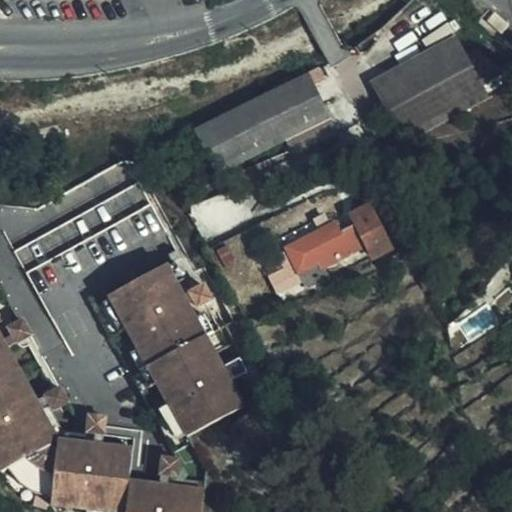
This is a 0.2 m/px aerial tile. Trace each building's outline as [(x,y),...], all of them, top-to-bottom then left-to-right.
[(403,145),(488,100),(466,59),(455,41),(371,87),(403,145)] [(466,59),(488,100),(511,86),(511,75),(507,66),(496,71),(493,72),(477,54),(466,59)] [(217,176),(307,131),(313,145),(336,133),(314,88),(326,82),(320,69),(196,132),(217,176)] [(15,251),(53,320),(169,256),(178,251),(140,183),(15,251)] [(377,267),(399,256),(392,241),(370,253),(377,267)] [(173,264),(182,259),(178,251),(169,256),(173,264)] [(110,297),(191,445),(248,413),(167,266),(110,297)] [(205,287),(191,295),(198,308),(213,301),(205,287)] [(24,322),(10,329),(18,343),(32,336),(24,322)] [(0,334),(0,468),(2,472),(59,441),(0,334)] [(244,357),(230,365),(238,379),(252,371),(244,357)] [(61,389),(47,396),(55,410),(69,403),(61,389)] [(90,417),(89,433),(104,434),(106,418),(90,417)] [(133,449),(59,441),(52,505),(113,511),(202,511),(204,490),(130,482),(133,449)] [(163,459),(162,474),(177,476),(179,460),(163,459)]
